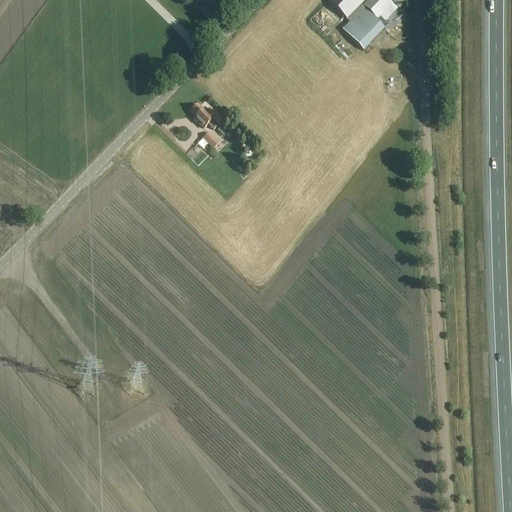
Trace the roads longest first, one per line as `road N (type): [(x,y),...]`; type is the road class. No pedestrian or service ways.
road 1 (track): [(447,511),(416,0)]
road 2 (motorway): [(497,0),(511,511)]
road 3 (tertiary): [(0,266),(257,0)]
